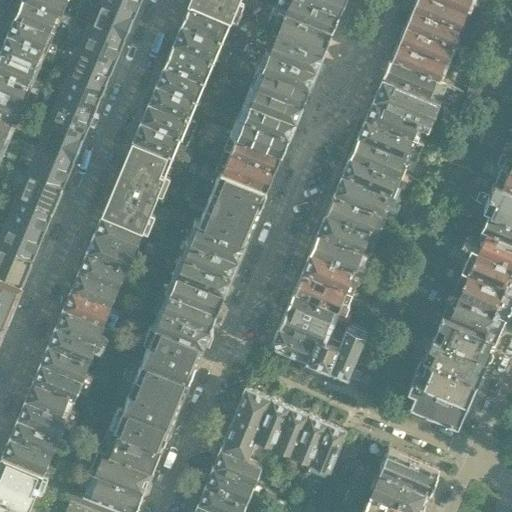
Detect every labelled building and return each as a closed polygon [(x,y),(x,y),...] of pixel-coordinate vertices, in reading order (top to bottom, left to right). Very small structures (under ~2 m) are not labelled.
[(67,16),(59,13),(29,0),(20,0),(14,14),(52,31),(57,19),(65,22),(67,16)] [(29,0),(59,13),(64,0),(29,0)] [(124,36),(134,11),(107,0),(99,0),(90,22),(124,36)] [(107,0),(134,11),(139,0),(107,0)] [(226,30),(231,17),(191,0),(182,22),(222,39),(226,30)] [(231,17),(238,0),(190,0),(191,0),(231,17)] [(339,13),(307,0),(278,0),(279,0),(287,4),(284,11),(331,31),(339,13)] [(343,0),(307,0),(339,13),(343,0)] [(453,0),(413,0),(412,2),(463,24),(470,7),(467,6),(453,0)] [(412,2),(405,20),(451,40),(456,42),(463,24),(412,2)] [(331,31),(284,11),(272,6),(264,27),(270,30),(275,32),(323,51),(331,31)] [(14,14),(7,32),(53,51),(55,46),(47,43),(52,31),(14,14)] [(405,20),(399,36),(445,56),(451,40),(405,20)] [(114,61),(124,36),(90,22),(80,46),(114,61)] [(219,48),(222,39),(182,22),(173,43),(214,60),(219,48)] [(323,51),(275,32),(270,30),(262,46),(316,69),(323,51)] [(7,32),(0,48),(0,50),(38,65),(43,54),(50,57),(53,51),(7,32)] [(399,36),(392,53),(437,73),(445,56),(399,36)] [(206,80),(214,60),(173,43),(165,63),(206,80)] [(104,85),(114,61),(80,46),(75,44),(65,69),(70,71),(104,85)] [(316,69),(262,46),(255,64),(261,66),(309,86),(316,69)] [(0,50),(0,70),(38,87),(41,81),(33,78),(38,65),(0,50)] [(437,73),(392,53),(384,71),(430,91),(442,97),(457,103),(462,90),(435,79),(437,73)] [(198,98),(206,80),(165,63),(157,81),(198,98)] [(309,86),(261,66),(255,64),(253,69),(255,70),(251,80),(302,101),(309,86)] [(0,70),(0,90),(23,101),(28,90),(35,93),(38,87),(0,70)] [(93,110),(104,85),(70,71),(59,95),(93,110)] [(442,97),(430,91),(384,71),(375,94),(433,119),(442,97)] [(302,101),(251,80),(244,97),(295,118),(302,101)] [(191,116),(198,98),(157,81),(150,98),(191,116)] [(220,87),(213,84),(206,100),(213,103),(220,87)] [(0,90),(0,111),(23,122),(26,117),(18,113),(23,101),(0,90)] [(375,94),(366,113),(414,134),(419,121),(430,126),(433,119),(375,94)] [(83,134),(93,110),(59,95),(49,120),(83,134)] [(295,118),(244,97),(237,113),(288,135),(295,118)] [(186,127),(191,116),(150,98),(142,118),(182,135),(186,127)] [(23,122),(0,111),(0,132),(9,136),(14,124),(21,127),(23,122)] [(288,135),(237,113),(231,129),(238,132),(282,151),(288,135)] [(366,113),(359,131),(406,151),(411,140),(422,145),(425,139),(414,134),(366,113)] [(179,143),(182,135),(142,118),(134,137),(174,154),(179,143)] [(73,159),(83,134),(49,120),(39,145),(73,159)] [(210,122),(203,139),(212,142),(219,125),(210,122)] [(359,131),(352,149),(399,170),(403,159),(415,164),(417,156),(406,151),(359,131)] [(0,153),(1,154),(9,136),(0,132),(0,153)] [(282,151),(238,132),(222,171),(266,190),(282,151)] [(170,164),(174,154),(134,137),(126,156),(167,172),(170,164)] [(62,184),(73,159),(39,145),(28,169),(62,184)] [(511,146),(509,153),(505,151),(500,163),(511,168),(511,146)] [(352,149),(343,170),(390,190),(396,177),(407,182),(410,174),(399,170),(352,149)] [(158,192),(163,181),(167,172),(126,156),(110,195),(152,212),(160,193),(158,192)] [(511,168),(500,163),(493,180),(511,188),(511,168)] [(52,208),(62,184),(28,169),(18,194),(52,208)] [(336,187),(381,207),(383,208),(387,196),(398,202),(401,194),(390,190),(343,170),(336,187)] [(266,190),(222,171),(219,171),(213,187),(260,206),(266,190)] [(511,188),(493,180),(488,191),(497,195),(491,209),(511,218),(511,188)] [(260,206),(213,187),(205,205),(252,224),(260,206)] [(336,187),(327,207),(380,230),(384,221),(376,218),(381,207),(336,187)] [(42,233),(52,208),(18,194),(8,219),(42,233)] [(110,195),(103,212),(144,230),(152,212),(110,195)] [(252,224),(205,205),(199,221),(246,240),(252,224)] [(511,218),(491,209),(482,206),(475,223),(487,228),(511,238),(511,218)] [(327,207),(320,226),(365,246),(369,235),(377,239),(380,230),(327,207)] [(103,212),(95,230),(137,248),(144,230),(103,212)] [(0,244),(31,257),(42,233),(8,219),(0,237),(0,244)] [(246,240),(199,221),(192,239),(238,257),(246,240)] [(320,226),(311,246),(364,269),(368,260),(360,257),(365,246),(320,226)] [(511,238),(487,228),(482,240),(468,234),(464,243),(470,245),(511,262),(511,238)] [(95,230),(87,249),(129,266),(137,248),(95,230)] [(238,257),(192,239),(185,255),(231,275),(238,257)] [(0,273),(21,282),(31,257),(0,244),(0,273)] [(511,262),(470,245),(461,267),(466,269),(511,288),(511,262)] [(311,246),(303,265),(348,285),(353,274),(361,278),(364,269),(311,246)] [(87,249),(80,266),(122,283),(129,266),(87,249)] [(231,275),(185,255),(178,273),(224,292),(231,275)] [(303,265),(295,286),(337,305),(347,309),(352,299),(344,295),(348,285),(303,265)] [(80,266),(72,284),(114,302),(122,283),(80,266)] [(511,296),(511,288),(466,269),(461,267),(451,290),(505,313),(511,296)] [(0,316),(6,320),(21,283),(0,273),(0,316)] [(224,292),(178,273),(171,290),(217,309),(224,292)] [(72,284),(65,302),(107,320),(114,302),(72,284)] [(295,286),(287,305),(329,323),(337,305),(295,286)] [(217,309),(171,290),(164,307),(210,326),(217,309)] [(505,313),(451,290),(442,311),(447,313),(496,334),(505,313)] [(65,302),(58,320),(108,341),(111,333),(103,330),(107,320),(65,302)] [(287,305),(279,323),(313,337),(314,335),(330,342),(333,335),(325,332),(329,323),(287,305)] [(210,326),(164,307),(157,324),(203,344),(210,326)] [(496,334),(447,313),(442,311),(433,332),(487,356),(496,334)] [(58,320),(49,340),(91,357),(96,346),(104,350),(108,341),(58,320)] [(279,323),(273,337),(276,345),(305,357),(313,337),(279,323)] [(183,394),(203,344),(157,324),(136,375),(183,394)] [(345,325),(337,345),(327,367),(348,376),(366,335),(345,325)] [(487,356),(433,332),(423,355),(425,356),(477,378),(487,356)] [(337,345),(330,342),(314,335),(313,337),(305,357),(327,367),(337,345)] [(49,340),(42,358),(93,378),(96,371),(87,367),(91,357),(49,340)] [(477,378),(425,356),(423,355),(421,355),(417,365),(413,363),(407,375),(412,377),(467,401),(477,378)] [(42,358),(34,377),(75,394),(80,384),(89,388),(93,378),(42,358)] [(162,444),(183,394),(136,375),(133,382),(126,398),(115,425),(119,427),(162,444)] [(75,394),(34,377),(27,395),(77,415),(80,408),(71,405),(75,394)] [(467,401),(412,377),(402,399),(453,421),(460,418),(467,401)] [(271,394),(249,385),(246,384),(231,421),(254,432),(271,394)] [(289,402),(271,394),(254,432),(273,440),(289,402)] [(27,395),(18,414),(60,431),(65,420),(73,424),(77,415),(27,395)] [(83,400),(81,407),(93,412),(97,402),(85,396),(83,400)] [(307,410),(289,402),(273,440),(292,448),(307,410)] [(327,419),(307,410),(292,448),(311,456),(327,419)] [(60,431),(18,414),(11,432),(53,450),(57,439),(66,443),(69,435),(60,431)] [(346,427),(327,419),(311,456),(330,465),(346,427)] [(248,449),(254,432),(231,421),(221,446),(260,461),(264,463),(267,457),(248,449)] [(162,444),(119,427),(110,448),(153,465),(162,444)] [(53,450),(11,432),(3,450),(45,468),(55,471),(58,463),(49,460),(53,450)] [(438,467),(388,445),(379,466),(430,486),(438,467)] [(153,465),(110,448),(105,446),(96,468),(101,470),(144,487),(153,465)] [(253,479),(260,461),(221,446),(214,463),(253,479)] [(41,478),(45,468),(3,450),(0,458),(0,491),(30,504),(41,478)] [(214,463),(207,481),(246,496),(253,479),(214,463)] [(430,486),(379,466),(371,486),(422,507),(430,486)] [(135,510),(144,487),(101,470),(92,493),(96,495),(106,499),(115,503),(125,506),(135,510)] [(207,481),(199,499),(230,511),(239,511),(246,496),(207,481)] [(419,511),(422,507),(371,486),(362,507),(374,511),(419,511)] [(82,501),(86,491),(76,487),(73,497),(82,501)] [(268,487),(263,499),(272,502),(275,494),(276,490),(268,487)] [(27,511),(30,504),(0,491),(0,511),(27,511)] [(92,505),(96,495),(92,493),(86,491),(82,501),(92,505)] [(272,502),(270,506),(284,511),(286,511),(292,501),(275,494),(272,502)] [(102,508),(106,499),(96,495),(92,505),(102,508)] [(110,511),(111,511),(115,503),(106,499),(102,508),(110,511)] [(230,511),(199,499),(194,511),(230,511)] [(75,511),(78,505),(70,502),(66,511),(75,511)] [(122,511),(125,506),(115,503),(111,511),(122,511)]
